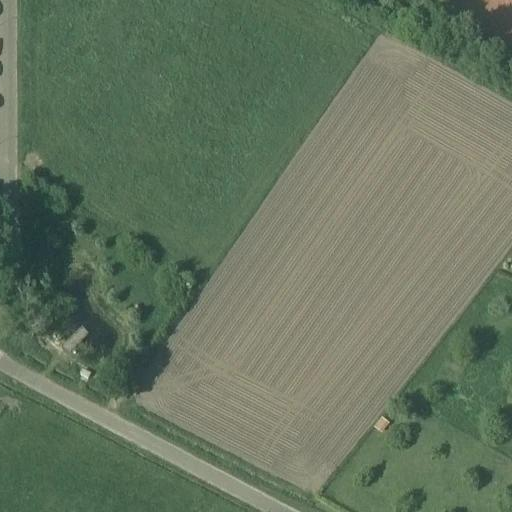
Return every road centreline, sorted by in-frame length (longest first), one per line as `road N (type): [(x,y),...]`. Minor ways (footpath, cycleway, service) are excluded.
road 1 (residential): [(284,511),(0,359)]
road 2 (residential): [(0,269),(2,0)]
